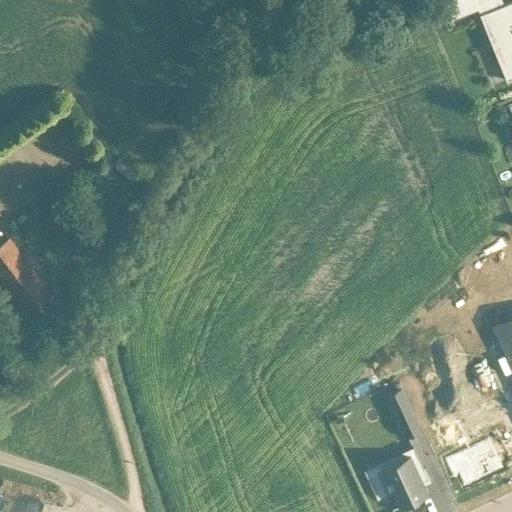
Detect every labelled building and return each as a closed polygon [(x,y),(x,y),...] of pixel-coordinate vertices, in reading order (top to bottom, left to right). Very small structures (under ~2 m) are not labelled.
[(452,18),(478,7),(475,0),(447,0),(446,1),(452,18)] [(511,0),(480,13),(507,79),(511,77),(511,0)] [(0,244),(0,276),(24,309),(36,325),(60,307),(9,238),(0,244)] [(511,331),(498,338),(511,368),(511,331)] [(401,386),(386,393),(407,436),(421,430),(401,386)] [(488,438),(444,458),(453,476),(458,473),(464,485),(502,467),(488,438)] [(384,465),(403,504),(432,491),(426,478),(431,475),(416,444),(406,448),(408,453),(384,465)]
